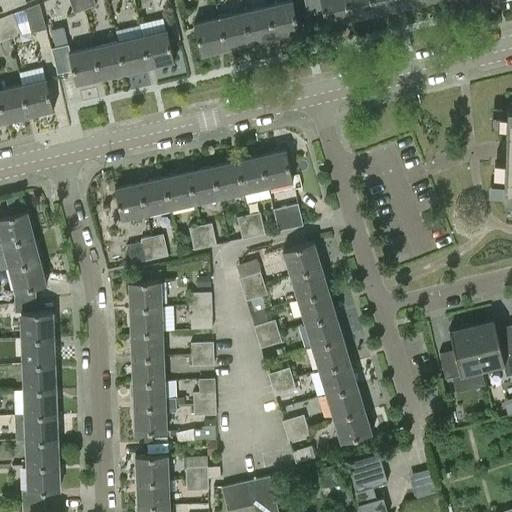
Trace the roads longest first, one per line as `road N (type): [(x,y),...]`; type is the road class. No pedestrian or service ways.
road 1 (residential): [(104,511),(93,289),(59,155)]
road 2 (residential): [(314,95),(59,155)]
road 3 (residential): [(378,308),(314,95)]
road 4 (residential): [(511,47),(314,95)]
road 5 (residential): [(378,308),(511,275)]
road 6 (residential): [(415,426),(378,308)]
